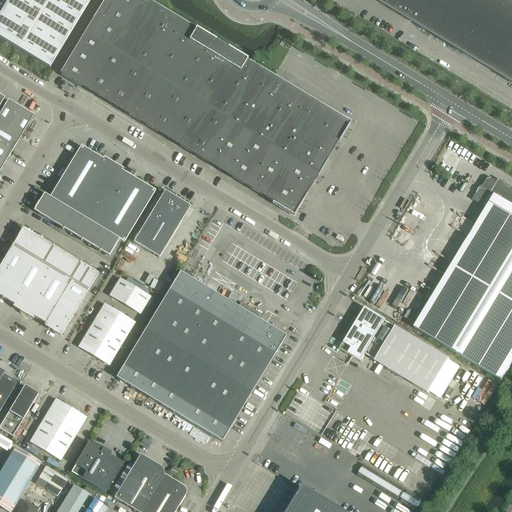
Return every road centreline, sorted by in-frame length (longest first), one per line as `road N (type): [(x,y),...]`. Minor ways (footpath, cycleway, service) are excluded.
road 1 (unclassified): [(347,275),(69,106)]
road 2 (unclassified): [(0,335),(229,474)]
road 3 (unclassified): [(229,474),(347,275)]
road 4 (unclassified): [(347,275),(452,104)]
road 5 (tertiary): [(452,104),(282,0)]
road 6 (unclassified): [(0,224),(69,106)]
